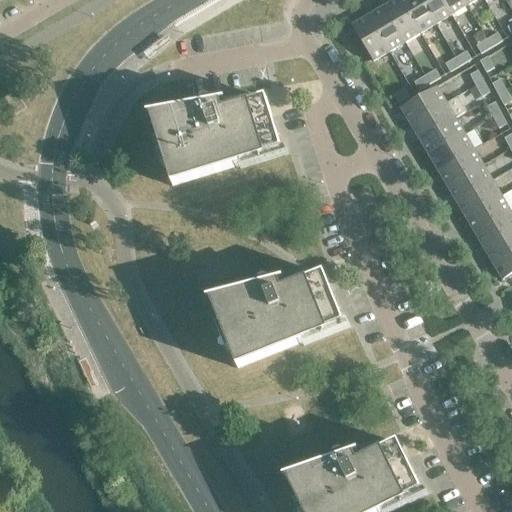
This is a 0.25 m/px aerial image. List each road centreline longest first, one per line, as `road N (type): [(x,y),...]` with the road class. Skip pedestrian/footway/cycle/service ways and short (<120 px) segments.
road 1 (residential): [(337,184),(384,318),(479,511)]
road 2 (residential): [(376,164),(473,322)]
road 3 (residential): [(177,73),(313,48)]
